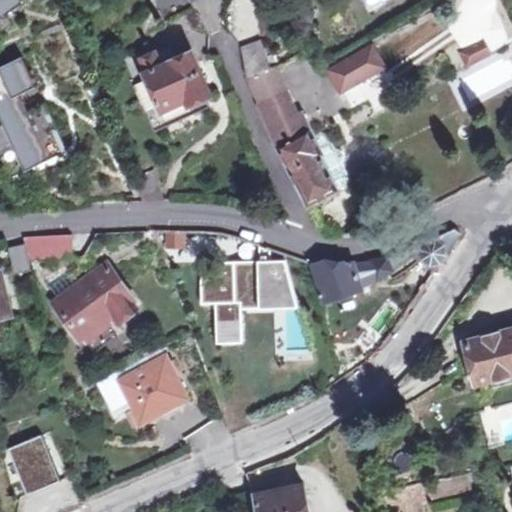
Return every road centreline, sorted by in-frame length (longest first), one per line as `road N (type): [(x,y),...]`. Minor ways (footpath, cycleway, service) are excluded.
road 1 (secondary): [(98,511),(309,424),(350,396),(407,342),(511,207)]
road 2 (tertiary): [(0,227),(238,214),(341,248),(393,243),(451,209),(511,207)]
